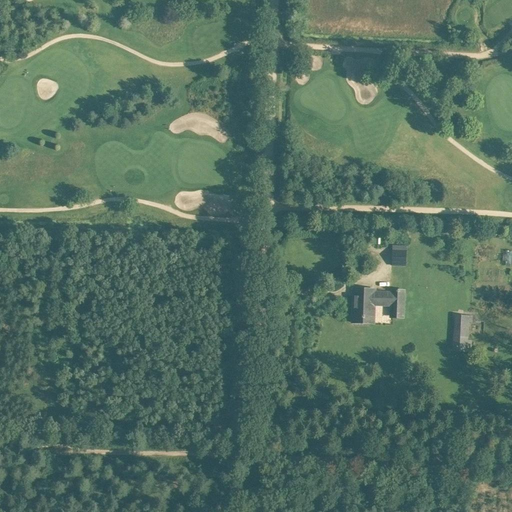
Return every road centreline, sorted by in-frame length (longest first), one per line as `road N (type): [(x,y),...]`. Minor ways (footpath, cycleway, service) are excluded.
road 1 (track): [(255,458),(273,0)]
road 2 (track): [(511,466),(255,458)]
road 3 (track): [(255,458),(0,448)]
road 4 (unknown): [(511,213),(265,204)]
